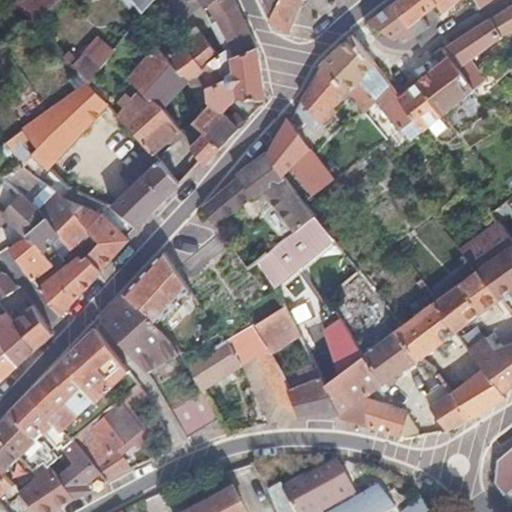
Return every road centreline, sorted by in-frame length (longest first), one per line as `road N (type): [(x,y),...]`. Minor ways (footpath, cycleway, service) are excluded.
road 1 (residential): [(291,78),(257,137),(0,402)]
road 2 (residential): [(449,470),(343,439),(298,438),(187,463),(89,511)]
road 3 (residential): [(505,0),(400,69),(351,13)]
